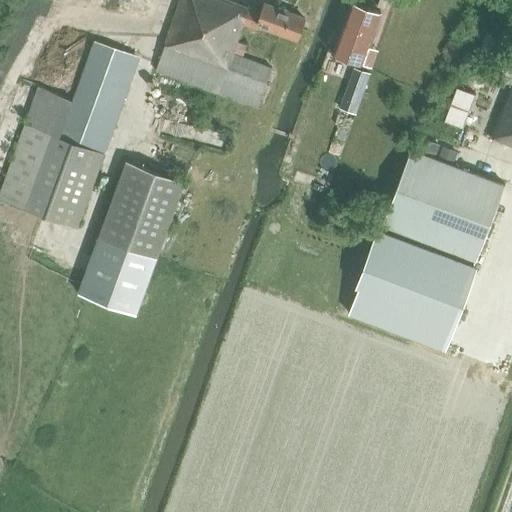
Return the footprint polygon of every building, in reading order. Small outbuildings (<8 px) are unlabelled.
[(264,1),(261,11),(230,0),(180,0),(165,45),(156,71),(258,108),(272,67),(241,55),(234,52),(244,24),(252,26),(258,28),(259,27),(297,40),(306,17),(264,1)] [(343,53),(360,59),(351,87),(364,91),(378,51),(370,47),(371,44),(380,17),(350,6),(334,48),(344,52),(343,53)] [(234,52),(241,55),(244,47),(246,48),(252,26),(244,24),(234,52)] [(0,193),(0,199),(78,228),(105,153),(60,136),(65,124),(110,140),(139,58),(94,42),(74,100),(39,85),(0,193)] [(511,146),(511,83),(492,139),(511,146)] [(417,150),(435,156),(439,145),(421,139),(417,150)] [(443,147),(440,158),(453,162),(457,152),(443,147)] [(383,224),(477,260),(505,184),(411,148),(383,224)] [(100,236),(158,257),(185,181),(127,160),(100,236)] [(444,346),(475,263),(381,227),(350,310),(444,346)]
